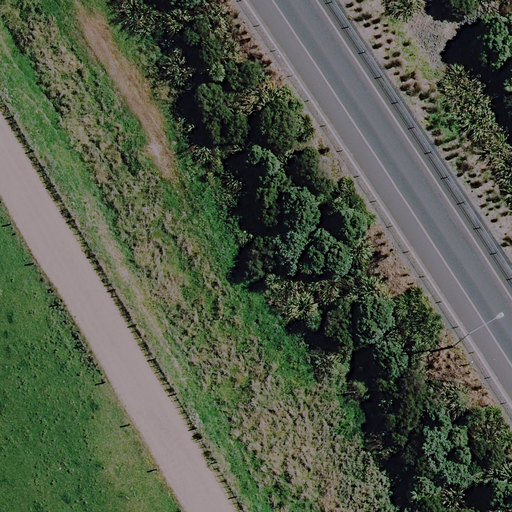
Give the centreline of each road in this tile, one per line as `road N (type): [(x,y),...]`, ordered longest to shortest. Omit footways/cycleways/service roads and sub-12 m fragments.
road 1 (track): [(0,150),(214,511)]
road 2 (motorway): [(511,336),(436,210),(286,0)]
